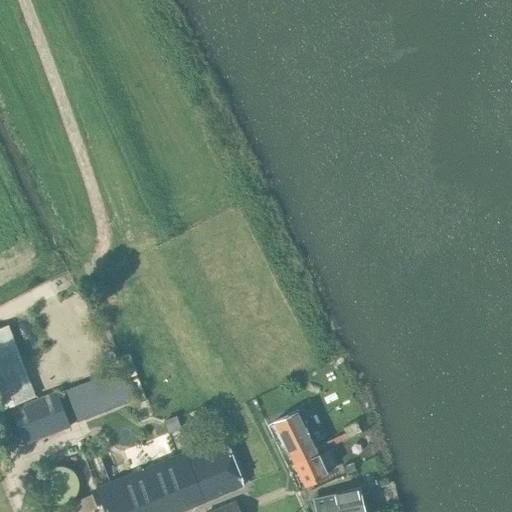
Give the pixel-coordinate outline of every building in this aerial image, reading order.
[(0,395),(5,408),(34,396),(7,325),(0,327),(0,395)] [(120,355),(128,379),(137,375),(129,352),(120,355)] [(123,368),(66,390),(77,422),(122,403),(133,399),(123,368)] [(136,402),(146,399),(137,375),(128,379),(136,402)] [(25,444),(70,427),(56,391),(11,408),(25,444)] [(295,412),(275,422),(290,453),(294,463),(304,458),(317,452),(312,442),(297,411),(295,412)] [(98,487),(96,488),(105,511),(177,511),(206,501),(231,491),(243,486),(225,442),(189,457),(186,451),(110,482),(98,487)] [(304,458),(294,463),(305,485),(327,474),(317,452),(304,458)] [(352,462),(341,466),(345,474),(356,469),(352,462)] [(364,511),(359,488),(314,499),(317,511),(364,511)] [(239,511),(236,504),(235,501),(208,511),(239,511)]
